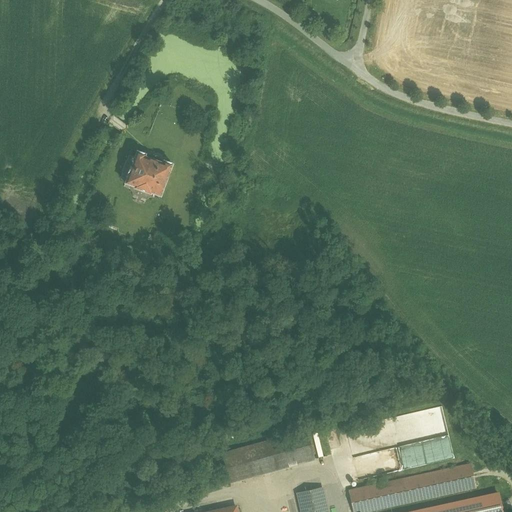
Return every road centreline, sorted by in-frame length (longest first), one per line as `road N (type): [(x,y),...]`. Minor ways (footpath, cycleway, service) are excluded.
road 1 (unknown): [(90,136),(0,315)]
road 2 (unclassified): [(511,123),(388,96),(351,68)]
